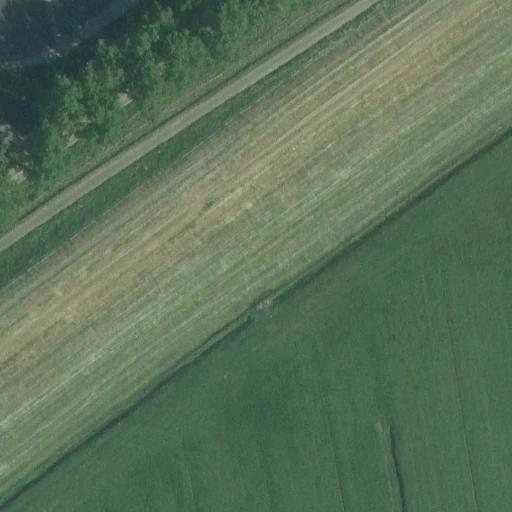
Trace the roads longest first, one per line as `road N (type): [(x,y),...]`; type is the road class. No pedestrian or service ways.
road 1 (unclassified): [(0,255),(391,0)]
road 2 (unclassified): [(0,191),(265,0)]
